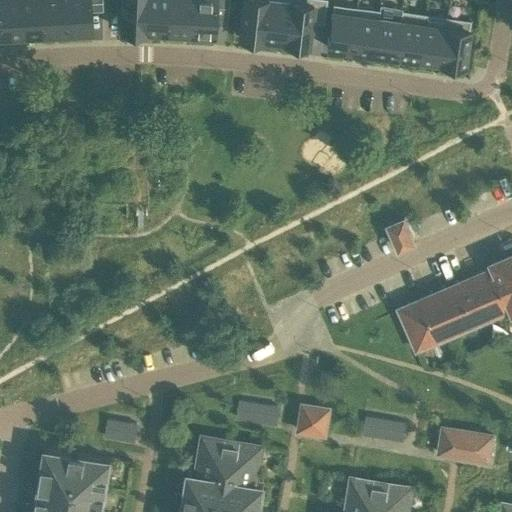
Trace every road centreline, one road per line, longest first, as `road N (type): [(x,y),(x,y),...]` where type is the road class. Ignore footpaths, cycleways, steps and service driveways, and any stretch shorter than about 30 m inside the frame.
road 1 (residential): [(507,0),(493,80),(470,94),(197,58),(0,62)]
road 2 (residential): [(511,212),(313,298),(276,351),(16,416)]
